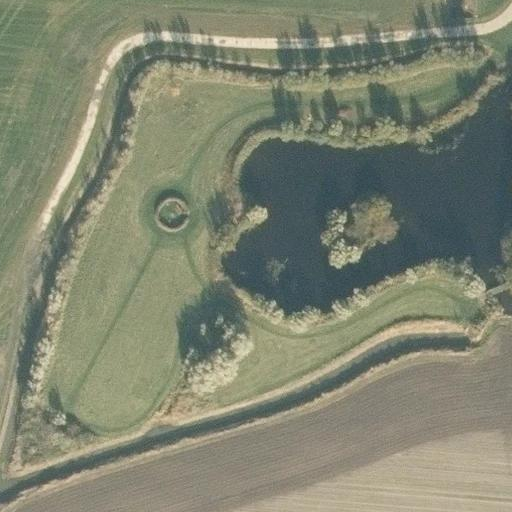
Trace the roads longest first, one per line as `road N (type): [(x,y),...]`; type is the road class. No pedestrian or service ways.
road 1 (unclassified): [(511,11),(477,31),(333,44),(143,38),(114,60),(41,244)]
road 2 (track): [(0,398),(41,244)]
